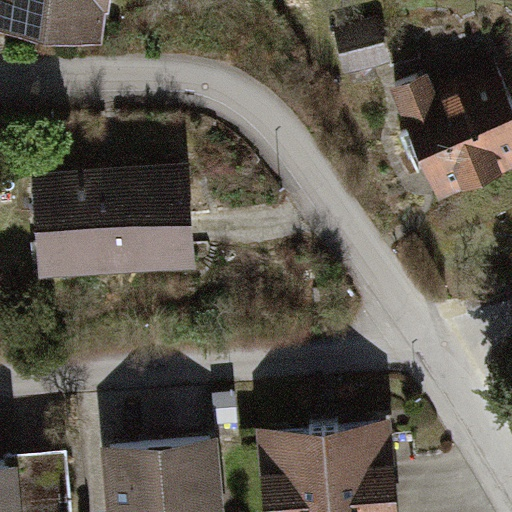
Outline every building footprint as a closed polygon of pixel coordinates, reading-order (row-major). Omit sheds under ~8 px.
[(117,0),(11,0),(8,25),(113,37),(117,0)] [(382,18),(344,30),(355,62),(393,50),(382,18)] [(511,101),(490,49),(405,85),(445,179),(511,151),(511,101)] [(182,151),(35,164),(45,275),(191,262),(182,151)] [(401,511),(396,427),(273,435),(278,511),(401,511)] [(224,511),(213,431),(107,446),(116,511),(224,511)] [(28,511),(24,460),(0,462),(0,511),(28,511)] [(76,511),(72,461),(33,464),(37,511),(76,511)]
